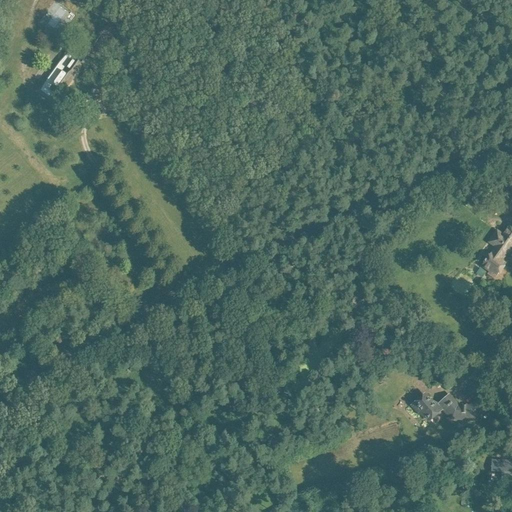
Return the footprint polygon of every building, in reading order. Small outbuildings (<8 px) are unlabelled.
[(96,15),(81,35),(93,44),(108,24),(96,15)] [(50,89),(51,89),(47,94),(56,100),(60,96),(76,74),(77,75),(83,66),(72,58),(50,89)] [(37,85),(45,74),(29,62),(21,73),(37,85)] [(497,231),(491,240),(488,245),(493,248),(480,267),(488,273),(495,278),(505,264),(504,264),(503,266),(499,263),(511,244),(511,227),(510,226),(503,236),(497,231)] [(451,419),(475,422),(491,407),(481,394),(470,404),(458,404),(450,394),(438,404),(434,401),(426,392),(411,405),(418,414),(425,416),(429,421),(444,410),(451,419)] [(511,460),(493,460),(493,472),(503,472),(503,476),(502,483),(511,483),(511,460)]
